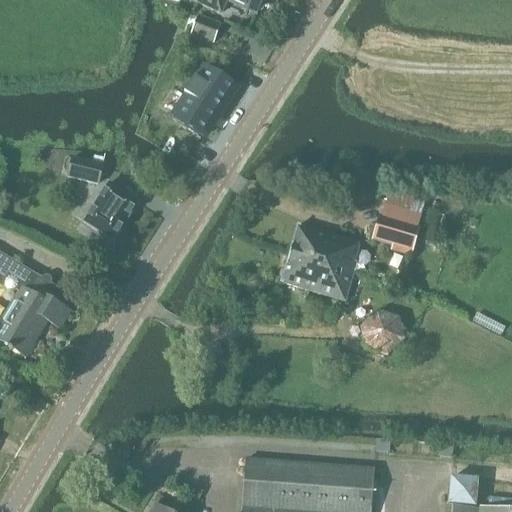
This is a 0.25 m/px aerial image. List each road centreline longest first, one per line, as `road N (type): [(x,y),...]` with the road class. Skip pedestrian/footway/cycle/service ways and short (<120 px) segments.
road 1 (tertiary): [(15,511),(332,0)]
road 2 (track): [(353,59),(387,68),(511,72)]
